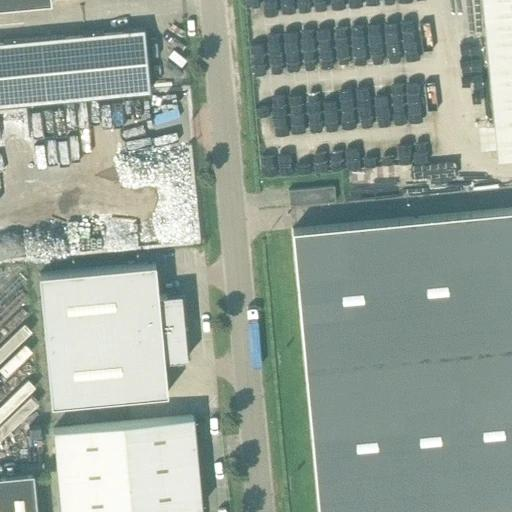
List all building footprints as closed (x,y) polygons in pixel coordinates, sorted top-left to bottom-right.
[(511,0),(482,0),(498,158),(511,156),(511,0)] [(0,103),(130,91),(150,89),(144,28),(0,41),(0,103)] [(288,190),(290,205),(336,201),(334,185),(288,190)] [(511,208),(292,229),(318,511),(439,511),(511,505),(511,208)] [(155,262),(39,273),(52,403),(168,392),(165,360),(187,357),(181,293),(159,295),(155,262)] [(54,428),(60,499),(61,511),(138,511),(158,510),(158,511),(202,511),(193,415),(54,428)] [(0,475),(0,511),(37,511),(33,472),(0,475)]
